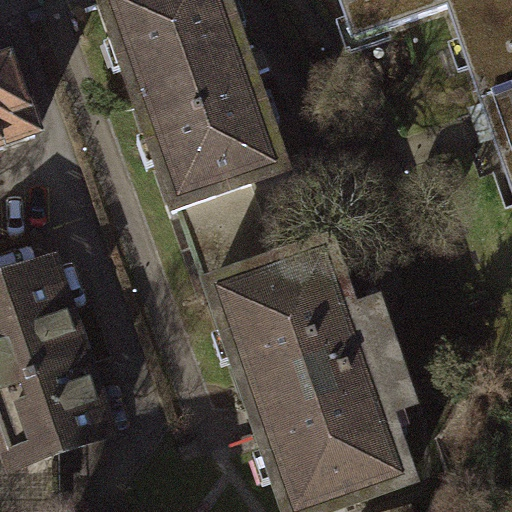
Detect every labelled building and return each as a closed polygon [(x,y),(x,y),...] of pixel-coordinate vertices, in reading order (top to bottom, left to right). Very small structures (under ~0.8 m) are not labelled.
[(223,0),(106,0),(181,209),(285,172),(247,66),(223,0)] [(511,0),(345,0),(359,40),(453,8),(492,120),(511,178),(511,0)] [(0,147),(30,137),(0,48),(0,147)] [(325,247),(210,288),(255,413),(290,511),(334,511),(410,485),(325,247)] [(60,252),(0,272),(0,447),(8,470),(58,452),(122,430),(91,339),(60,252)] [(8,470),(0,447),(0,511),(61,511),(58,452),(8,470)]
